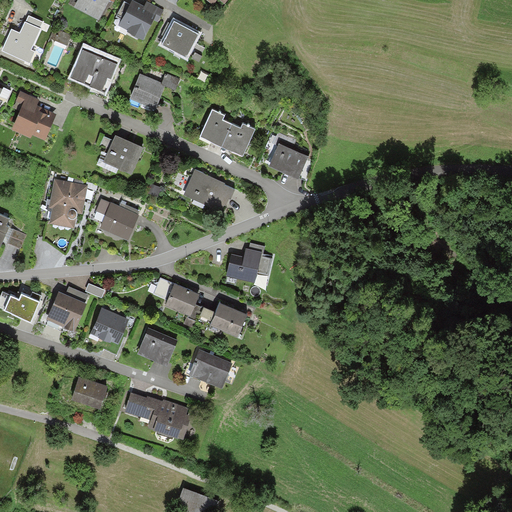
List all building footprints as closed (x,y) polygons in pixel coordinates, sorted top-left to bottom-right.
[(114,0),(79,0),(75,8),(100,22),(108,7),(111,8),(114,0)] [(139,5),(133,1),(131,5),(124,1),(115,17),(122,21),(120,26),(128,30),(127,33),(143,41),(155,20),(157,22),(164,11),(147,2),(144,7),(139,5)] [(19,31),(12,28),(2,48),(30,60),(34,51),(30,49),(40,27),(43,21),(28,14),(25,20),(24,20),(19,31)] [(181,25),(175,21),(162,46),(187,60),(199,35),(181,25)] [(71,34),(55,27),(51,36),(67,44),(71,34)] [(118,59),(83,45),(71,75),(106,89),(118,59)] [(161,80),(141,72),(131,95),(156,105),(165,84),(176,89),(181,78),(165,71),(161,80)] [(13,92),(4,87),(3,89),(0,87),(0,99),(7,103),(13,92)] [(40,97),(21,89),(16,99),(22,102),(11,125),(31,134),(32,131),(45,136),(57,111),(38,103),(40,97)] [(221,142),(231,120),(223,116),(226,111),(213,105),(200,133),(221,142)] [(231,120),(221,142),(243,152),(255,125),(243,120),(241,124),(231,120)] [(105,136),(102,144),(109,147),(103,160),(131,172),(144,143),(116,131),(113,139),(105,136)] [(309,153),(279,140),(269,163),(307,180),(315,162),(307,158),(309,153)] [(227,180),(195,167),(184,193),(225,211),(236,187),(226,182),(227,180)] [(88,183),(55,177),(50,203),(53,204),(50,220),(75,224),(76,215),(77,209),(83,210),(88,183)] [(162,187),(150,183),(147,192),(159,197),(162,187)] [(110,202),(110,203),(102,199),(96,211),(106,215),(100,227),(128,240),(138,216),(136,215),(138,211),(125,205),(124,207),(122,206),(110,202)] [(0,245),(5,234),(9,224),(6,223),(8,218),(0,214),(0,245)] [(27,234),(13,228),(7,241),(21,247),(27,234)] [(246,248),(244,257),(240,256),(231,254),(226,275),(228,276),(227,281),(235,283),(237,278),(255,282),(257,272),(268,275),(273,256),(263,254),(264,247),(251,244),(250,249),(246,248)] [(200,294),(161,278),(154,294),(166,299),(163,305),(196,319),(201,307),(196,305),(200,294)] [(105,290),(89,284),(86,291),(102,298),(105,290)] [(66,294),(59,291),(46,320),(74,332),(87,303),(85,303),(89,295),(69,286),(66,294)] [(20,297),(3,290),(0,297),(0,307),(32,321),(41,300),(22,292),(20,297)] [(241,311),(219,301),(215,310),(204,306),(196,323),(209,328),(210,325),(238,337),(248,314),(241,311)] [(128,319),(102,307),(90,334),(111,343),(112,341),(118,344),(128,319)] [(178,340),(148,328),(138,353),(167,365),(178,340)] [(232,364),(199,349),(188,375),(221,389),(232,364)] [(108,383),(80,374),(72,396),(100,406),(104,392),(108,383)] [(147,398),(132,393),(125,412),(150,420),(147,429),(183,441),(194,409),(164,400),(164,401),(157,399),(148,396),(147,398)] [(187,511),(211,511),(216,500),(184,488),(176,508),(187,511)]
